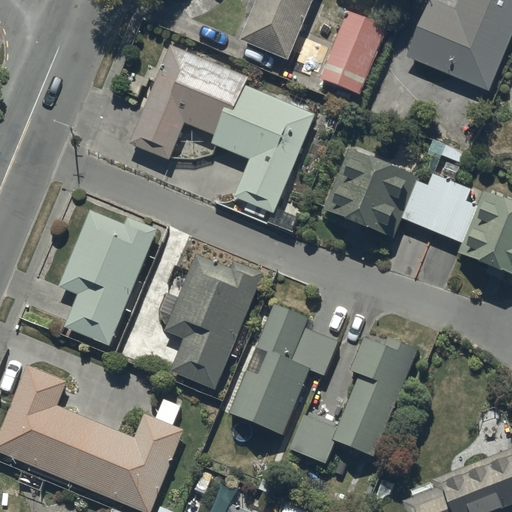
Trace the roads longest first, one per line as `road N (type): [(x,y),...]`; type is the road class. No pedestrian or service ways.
road 1 (residential): [(511,337),(19,146)]
road 2 (tertiary): [(19,146),(77,6)]
